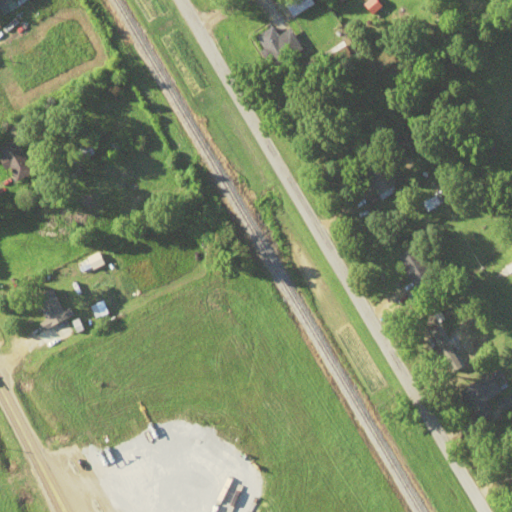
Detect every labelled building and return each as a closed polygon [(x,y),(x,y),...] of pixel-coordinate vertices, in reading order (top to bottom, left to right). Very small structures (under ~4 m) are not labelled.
[(0,0),(1,12),(14,12),(13,0),(0,0)] [(316,6),(312,0),(282,0),(281,1),(291,19),(316,6)] [(256,38),(275,67),(293,56),(273,26),(256,38)] [(37,81),(45,96),(58,90),(50,74),(37,81)] [(128,146),(123,136),(104,145),(109,155),(128,146)] [(32,172),(13,138),(0,145),(0,155),(15,181),(32,172)] [(358,157),(376,198),(396,189),(378,148),(358,157)] [(432,280),(415,248),(397,258),(415,290),(432,280)] [(38,324),(44,333),(69,316),(53,293),(35,304),(45,320),(38,324)] [(498,414),(491,399),(503,393),(495,375),(463,390),(478,423),(498,414)] [(504,413),(511,407),(511,395),(499,404),(504,413)]
